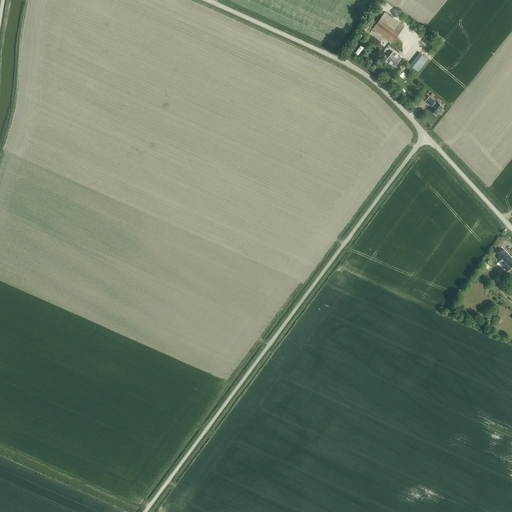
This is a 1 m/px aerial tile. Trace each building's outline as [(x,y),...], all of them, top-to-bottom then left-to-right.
[(373,28),(392,43),(404,26),(385,12),(373,28)] [(395,66),(402,58),(393,51),(390,55),(387,53),(383,57),(395,66)] [(410,64),(416,69),(425,57),(419,52),(410,64)] [(437,103),(429,96),(425,101),(432,106),(432,105),(434,107),(430,110),(436,115),(438,112),(439,113),(442,110),(441,109),(443,106),(438,102),(437,103)] [(508,270),(511,266),(511,257),(504,249),(501,246),(496,251),(500,256),(498,257),(500,259),(502,258),(507,263),(504,266),(508,270)]
